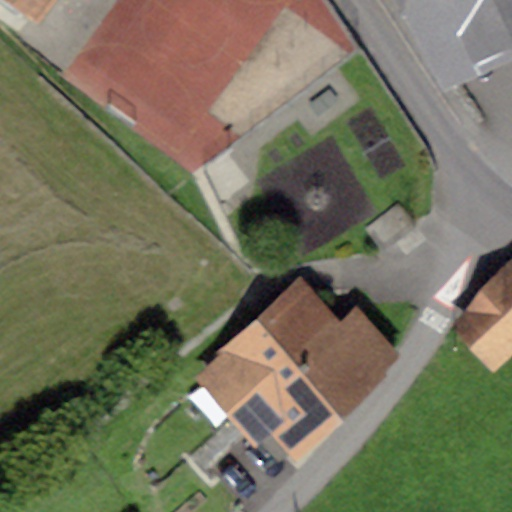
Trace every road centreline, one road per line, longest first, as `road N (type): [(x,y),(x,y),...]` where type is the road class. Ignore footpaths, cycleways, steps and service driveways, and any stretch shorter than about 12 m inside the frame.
road 1 (residential): [(277,511),(398,372),(506,201)]
road 2 (residential): [(506,201),(461,157),(358,0)]
